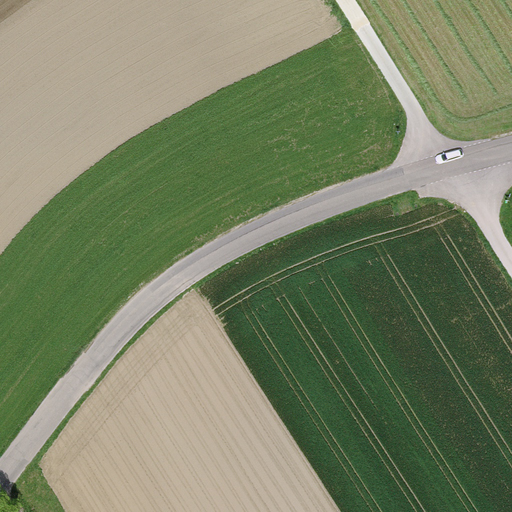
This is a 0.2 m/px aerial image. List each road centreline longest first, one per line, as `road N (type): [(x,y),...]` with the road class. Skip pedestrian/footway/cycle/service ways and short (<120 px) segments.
road 1 (unclassified): [(0,479),(133,306),(253,230),(511,144)]
road 2 (track): [(511,271),(346,0)]
